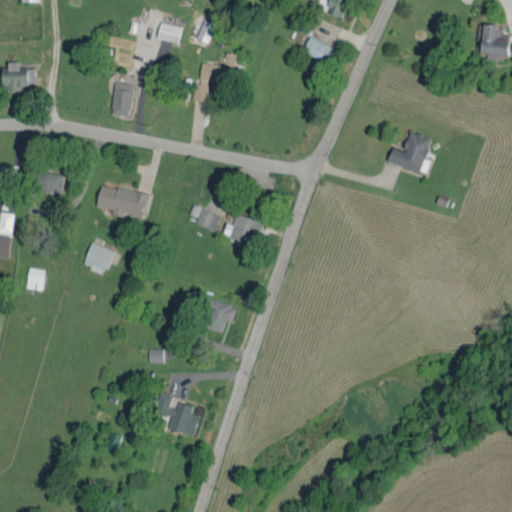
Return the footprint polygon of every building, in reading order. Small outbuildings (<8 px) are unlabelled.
[(340,0),(313,0),(312,8),(337,13),(340,0)] [(203,39),(209,21),(198,17),(191,35),(203,39)] [(177,23),(155,19),(151,35),(174,40),(177,23)] [(500,57),(502,37),(497,36),(498,23),(474,21),(471,50),(481,51),(480,55),(500,57)] [(297,48),(321,59),(328,43),(304,32),(297,48)] [(231,50),(220,48),(218,62),(196,59),(193,80),(189,79),(187,96),(201,98),(204,75),(227,78),(231,50)] [(0,86),(18,86),(18,81),(30,80),(29,65),(13,65),(13,61),(0,61),(0,86)] [(125,112),(126,80),(108,79),(106,111),(125,112)] [(415,168),(424,134),(402,128),(398,146),(386,143),(381,160),(415,168)] [(57,170),(30,168),(29,187),(55,190),(57,170)] [(108,207),(107,211),(118,214),(119,210),(137,214),(143,191),(95,179),(90,202),(108,207)] [(192,214),(190,219),(209,227),(215,212),(188,201),(184,211),(192,214)] [(221,220),(216,232),(247,243),(256,218),(231,210),(227,222),(221,220)] [(101,267),(109,247),(85,239),(78,258),(101,267)] [(38,287),(40,266),(24,264),(21,285),(38,287)] [(221,317),(226,318),(231,304),(200,293),(196,304),(203,307),(198,323),(217,329),(221,317)] [(144,359),(159,359),(159,344),(143,345),(144,359)] [(188,432),(193,412),(186,410),(188,402),(177,400),(176,406),(164,403),(167,392),(156,389),(148,422),(188,432)]
